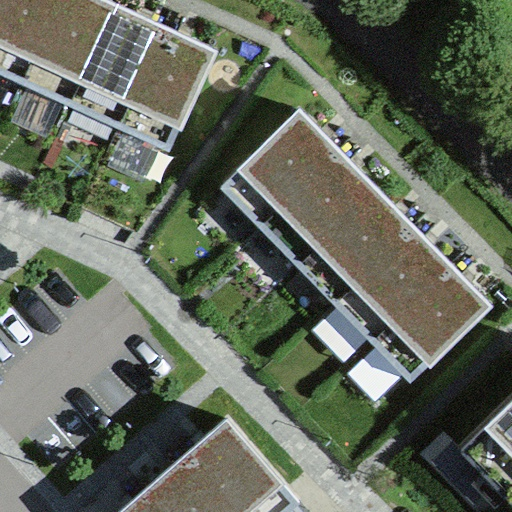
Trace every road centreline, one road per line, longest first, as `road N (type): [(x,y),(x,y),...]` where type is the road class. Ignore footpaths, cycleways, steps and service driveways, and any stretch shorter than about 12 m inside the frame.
road 1 (residential): [(0,201),(124,259),(370,511)]
road 2 (track): [(335,0),(459,97),(511,152)]
